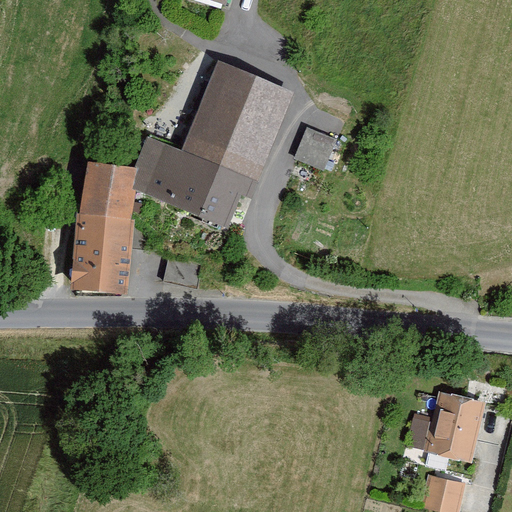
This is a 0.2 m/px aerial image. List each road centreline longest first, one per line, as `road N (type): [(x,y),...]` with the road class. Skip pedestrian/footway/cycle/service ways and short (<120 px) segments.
road 1 (tertiary): [(511,336),(255,319),(0,317)]
road 2 (unknown): [(125,317),(133,215),(232,32)]
